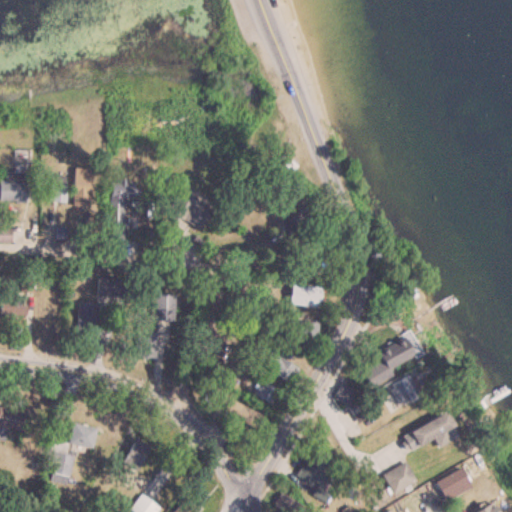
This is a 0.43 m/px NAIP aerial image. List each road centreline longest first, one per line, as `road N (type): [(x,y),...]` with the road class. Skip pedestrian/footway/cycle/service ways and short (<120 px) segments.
road 1 (residential): [(243,496),(344,333),(357,282),(326,167),(257,0)]
road 2 (residential): [(0,242),(206,271),(211,287),(185,419)]
road 3 (residential): [(0,361),(116,378),(157,397),(208,444),(243,496)]
